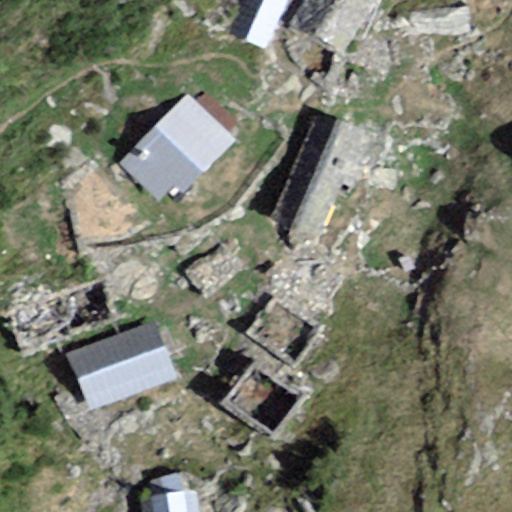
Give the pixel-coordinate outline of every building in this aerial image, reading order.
[(285,0),(241,0),(226,38),(264,53),(285,0)] [(375,3),(370,0),(299,0),(286,22),(341,57),(375,3)] [(236,144),(188,92),(116,158),(159,204),(178,186),(183,192),(236,144)] [(375,139),(317,118),(276,228),(314,242),(335,184),(356,192),(375,139)] [(57,295),(5,315),(21,358),(74,337),(57,295)] [(321,328),(274,296),(246,338),(292,370),(321,328)] [(169,383),(145,326),(64,359),(88,416),(169,383)] [(300,400),(254,368),(225,410),(271,442),(300,400)] [(198,511),(196,493),(140,501),(141,511),(198,511)]
